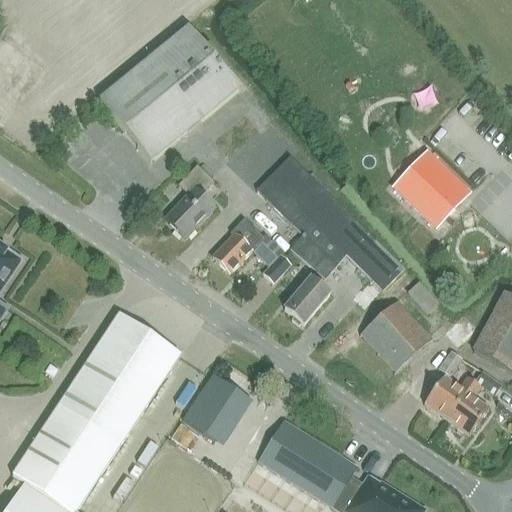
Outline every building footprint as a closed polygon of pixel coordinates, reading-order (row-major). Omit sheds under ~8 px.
[(189,30),(100,102),(152,166),(241,94),(189,30)] [(444,137),(457,122),(442,109),(429,125),(444,137)] [(464,202),(469,197),(426,156),(398,185),(394,190),(436,231),(448,218),(464,202)] [(312,176),(309,179),(291,161),(258,194),(302,239),(290,254),(316,275),(286,311),(304,329),(330,297),(321,288),(346,258),(370,282),(352,300),(365,312),(381,294),(383,296),(404,274),(332,202),(335,199),(312,176)] [(184,245),(213,214),(199,199),(212,186),(195,170),(177,188),(188,199),(186,201),(163,225),(184,245)] [(472,259),(477,255),(487,266),(491,262),(493,264),(509,251),(482,220),(448,250),(455,258),(464,250),(472,259)] [(231,277),(251,256),(250,255),(261,243),(269,250),(273,246),(265,238),(262,241),(243,222),(229,237),(232,239),(212,260),(231,277)] [(0,248),(0,323),(8,311),(0,305),(0,294),(21,263),(0,248)] [(275,285),(291,268),(282,258),(265,276),(275,285)] [(429,318),(439,309),(419,288),(409,297),(429,318)] [(510,377),(511,372),(511,301),(507,299),(474,356),(510,377)] [(397,304),(362,335),(398,375),(433,343),(397,304)] [(465,316),(464,317),(455,307),(440,321),(449,331),(445,335),(459,351),(480,331),(465,316)] [(63,511),(79,511),(181,358),(120,318),(14,479),(63,511)] [(440,373),(450,358),(439,351),(429,366),(440,373)] [(453,355),(439,374),(450,380),(463,363),(453,355)] [(474,402),(481,392),(482,390),(495,399),(502,389),(482,375),(474,386),(448,424),(470,440),(489,413),(474,402)] [(209,378),(179,423),(218,449),(248,404),(209,378)] [(448,424),(474,386),(468,382),(461,392),(445,380),(425,408),(448,424)] [(335,511),(423,511),(381,485),(380,487),(368,479),(358,495),(347,488),(359,470),(284,424),(259,465),(335,511)] [(25,489),(9,511),(61,511),(25,488),(25,489)]
